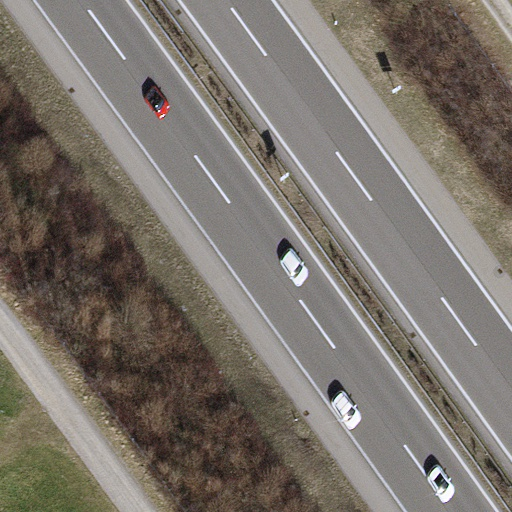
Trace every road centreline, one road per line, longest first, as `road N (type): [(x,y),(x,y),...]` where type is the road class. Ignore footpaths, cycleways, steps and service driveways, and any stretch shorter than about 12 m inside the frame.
road 1 (motorway): [(81,0),(452,511)]
road 2 (motorway): [(511,394),(226,0)]
road 3 (track): [(0,322),(141,511)]
